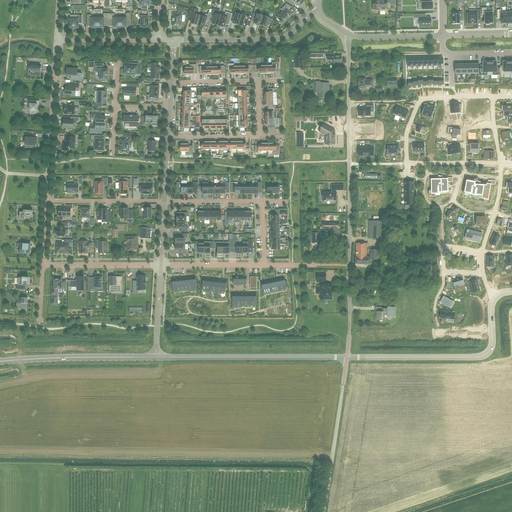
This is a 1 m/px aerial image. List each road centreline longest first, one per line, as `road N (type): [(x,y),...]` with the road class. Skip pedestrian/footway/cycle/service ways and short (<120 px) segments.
road 1 (residential): [(346,357),(349,34)]
road 2 (unclassified): [(155,357),(346,357)]
road 3 (tertiary): [(172,39),(281,38),(318,8)]
road 4 (unclassified): [(322,511),(346,357)]
road 5 (tertiary): [(0,361),(155,357)]
road 6 (residential): [(491,96),(419,101),(405,135),(406,162)]
road 7 (residential): [(47,175),(56,40)]
road 8 (unclassified): [(346,357),(475,357)]
